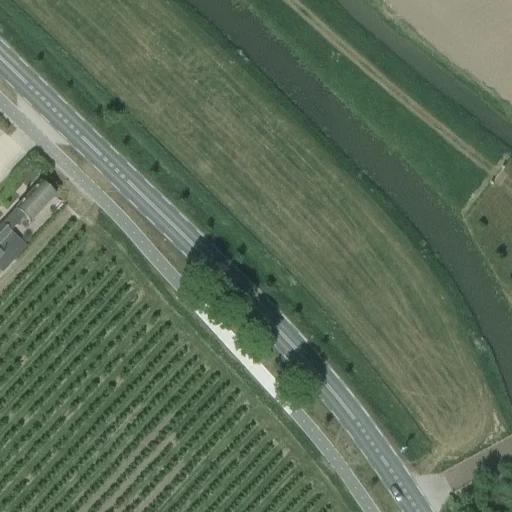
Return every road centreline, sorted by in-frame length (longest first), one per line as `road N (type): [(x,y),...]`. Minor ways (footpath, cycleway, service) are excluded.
road 1 (secondary): [(418,511),(287,342),(0,58)]
road 2 (track): [(287,0),(511,188)]
